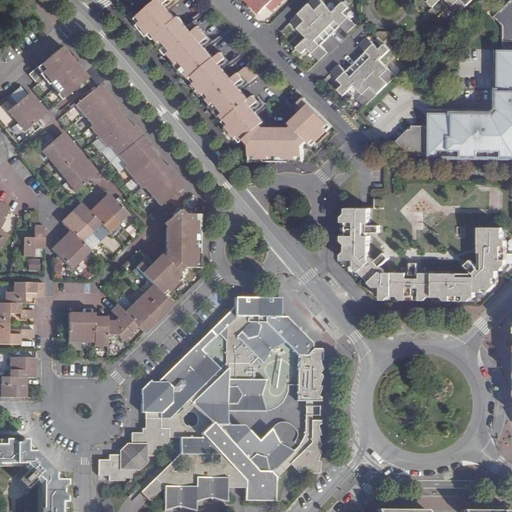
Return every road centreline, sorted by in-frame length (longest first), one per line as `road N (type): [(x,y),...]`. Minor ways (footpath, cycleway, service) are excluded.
road 1 (residential): [(247,204),(84,14)]
road 2 (residential): [(225,271),(103,391)]
road 3 (residential): [(306,87),(360,141),(309,189)]
road 4 (residential): [(380,361),(288,254)]
road 5 (residential): [(94,301),(61,301),(48,314),(49,384),(58,399)]
